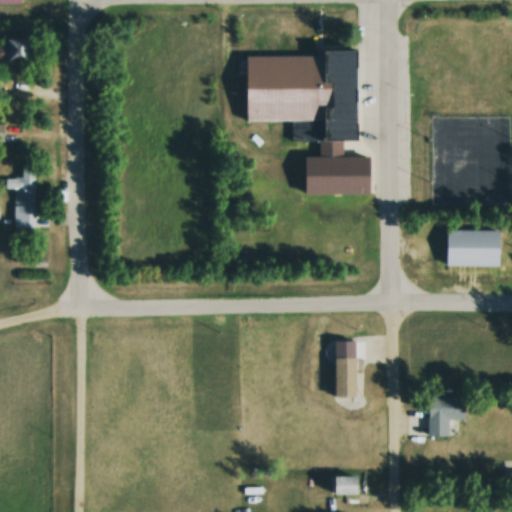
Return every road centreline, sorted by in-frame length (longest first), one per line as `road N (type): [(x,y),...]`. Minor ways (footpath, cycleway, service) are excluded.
road 1 (residential): [(401,511),(393,0)]
road 2 (residential): [(89,315),(85,0)]
road 3 (residential): [(87,511),(89,315)]
